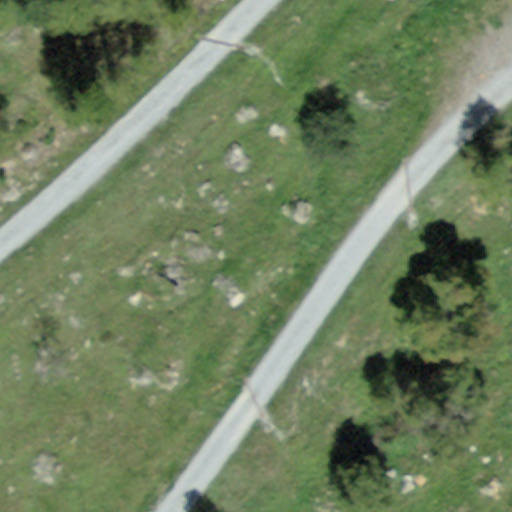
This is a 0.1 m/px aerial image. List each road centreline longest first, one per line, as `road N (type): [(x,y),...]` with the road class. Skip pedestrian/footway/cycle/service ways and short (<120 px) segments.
road 1 (track): [(180,511),(408,179),(511,77)]
road 2 (track): [(256,0),(0,244)]
